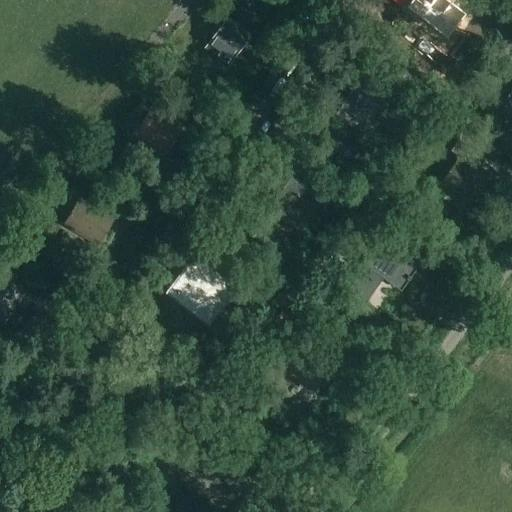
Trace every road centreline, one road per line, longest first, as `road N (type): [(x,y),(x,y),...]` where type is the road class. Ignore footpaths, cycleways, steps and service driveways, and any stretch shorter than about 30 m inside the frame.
road 1 (track): [(345,0),(223,168),(221,209),(426,375)]
road 2 (unclassified): [(511,265),(318,511)]
